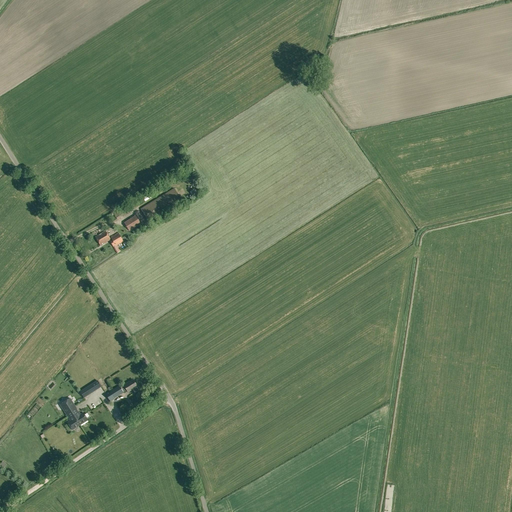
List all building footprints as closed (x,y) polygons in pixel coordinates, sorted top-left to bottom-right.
[(176,176),(179,181),(185,177),(182,172),(176,176)] [(141,209),(149,223),(183,203),(174,188),(141,209)] [(143,197),(145,201),(153,197),(150,192),(143,197)] [(135,216),(125,223),(130,231),(140,224),(135,216)] [(95,237),(100,245),(110,239),(105,231),(95,237)] [(113,247),(116,253),(120,251),(117,245),(123,241),(118,232),(110,237),(112,240),(110,241),(113,247)] [(133,379),(124,385),(128,392),(132,389),(135,393),(139,390),(137,386),(133,379)] [(109,391),(114,398),(124,393),(119,385),(109,391)] [(67,415),(77,409),(70,398),(66,401),(67,401),(64,403),(64,402),(60,405),(67,415)] [(79,412),(74,415),(80,425),(88,420),(83,413),(80,414),(79,412)] [(80,425),(74,415),(69,418),(70,421),(68,423),(72,430),(80,425)]
